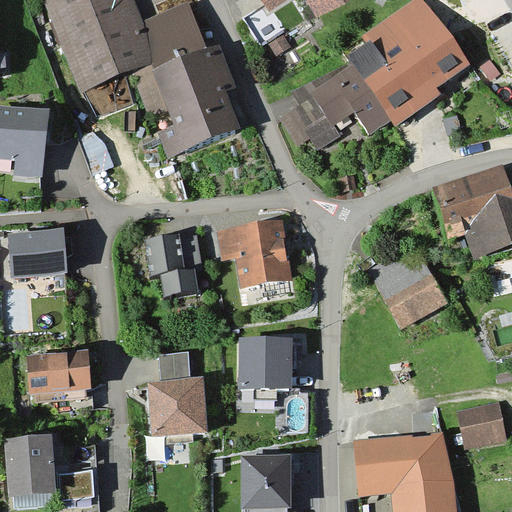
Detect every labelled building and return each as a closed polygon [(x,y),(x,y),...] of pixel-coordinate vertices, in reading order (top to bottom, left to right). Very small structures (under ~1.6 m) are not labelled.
[(183,156),(233,136),(186,15),(136,34),(123,0),(47,0),(46,1),(82,94),(134,74),(151,119),(167,113),(183,156)] [(464,69),(415,0),(413,0),(338,54),(348,68),(387,123),(464,69)] [(366,138),(387,123),(348,68),(293,94),(302,108),(292,114),(315,152),(336,139),(330,128),(333,127),(328,120),(339,113),(342,118),(349,113),(366,138)] [(50,111),(0,106),(0,159),(16,161),(15,176),(43,179),(50,111)] [(511,207),(501,174),(432,196),(451,256),(474,249),(471,241),(477,239),(484,261),(511,251),(511,207)] [(341,194),(352,192),(351,183),(348,181),(345,181),(342,182),(340,185),(341,194)] [(287,280),(277,224),(219,234),(224,261),(235,259),(240,288),(287,280)] [(6,236),(11,282),(68,275),(63,230),(6,236)] [(196,271),(191,239),(147,246),(153,278),(158,278),(161,296),(193,290),(189,272),(196,271)] [(453,324),(413,252),(369,277),(409,349),(453,324)] [(290,353),(242,351),(241,400),(288,402),(290,353)] [(159,355),(161,382),(191,379),(189,353),(159,355)] [(32,396),(84,393),(82,360),(29,364),(32,396)] [(392,379),(394,381),(398,382),(401,382),(404,380),(406,378),(407,374),(407,371),(405,368),(403,366),(399,365),(396,365),(393,366),(391,369),(390,373),(390,376),(392,379)] [(147,383),(152,440),(208,435),(203,378),(191,379),(161,382),(147,383)] [(492,409),(457,417),(464,447),(499,440),(492,409)] [(457,511),(441,441),(353,449),(358,497),(395,493),(396,511),(457,511)] [(7,449),(11,499),(48,496),(45,446),(7,449)] [(289,457),(243,457),(243,506),(289,505),(289,457)] [(364,503),(361,505),(359,507),(359,510),(358,511),(373,511),(374,511),(373,508),(372,505),(369,504),(366,503),(364,503)]
